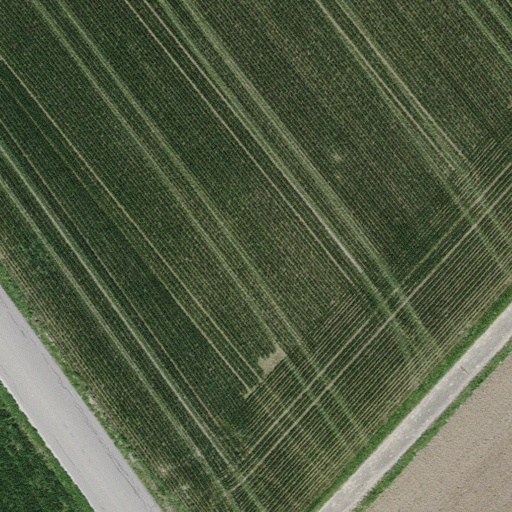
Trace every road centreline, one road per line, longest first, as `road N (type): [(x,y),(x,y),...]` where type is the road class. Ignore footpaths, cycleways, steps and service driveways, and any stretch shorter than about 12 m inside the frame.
road 1 (track): [(330,511),(511,315)]
road 2 (unclassified): [(127,511),(0,333)]
